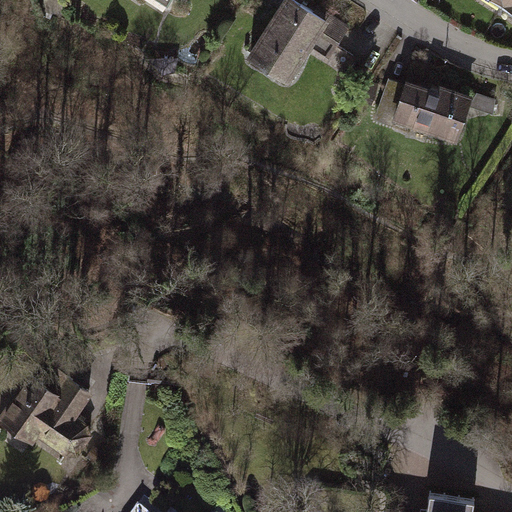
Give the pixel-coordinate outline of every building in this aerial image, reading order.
[(159,0),(174,11),(181,0),(159,0)] [(335,19),(304,0),(277,0),(242,57),(292,88),(335,19)] [(490,0),(505,8),(509,0),(490,0)] [(375,119),(456,144),(473,93),(391,67),(375,119)] [(34,381),(0,427),(0,448),(25,466),(40,446),(74,472),(96,442),(72,423),(90,399),(63,378),(51,394),(34,381)] [(474,511),(475,504),(433,499),(431,511),(474,511)]
